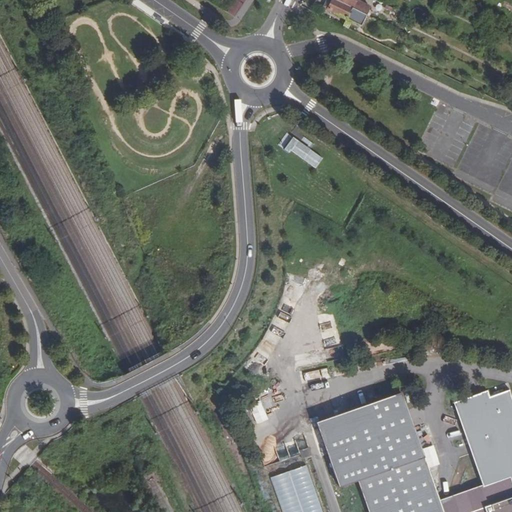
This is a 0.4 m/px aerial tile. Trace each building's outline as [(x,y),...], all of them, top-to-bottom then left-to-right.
[(246,0),(234,0),(227,12),(235,17),(246,0)] [(349,13),(360,18),(362,13),(335,0),(316,0),(315,3),(347,19),(349,13)] [(335,0),(362,13),(366,14),(369,7),(355,1),(355,0),(335,0)] [(389,15),(395,18),(398,11),(392,8),(391,12),(389,15)] [(387,32),(393,36),(396,29),(392,27),(390,26),(387,32)] [(286,127),(280,136),(296,147),(302,139),(286,127)] [(80,315),(84,323),(90,320),(86,313),(80,315)] [(320,316),(321,327),(332,326),(330,314),(320,316)] [(511,511),(511,399),(509,390),(491,395),(489,390),(455,401),(483,485),(439,500),(401,392),(316,422),(339,487),(357,481),(368,511),(511,511)] [(249,406),(257,424),(268,419),(260,401),(249,406)] [(322,511),(306,464),(270,477),(282,511),(322,511)]
